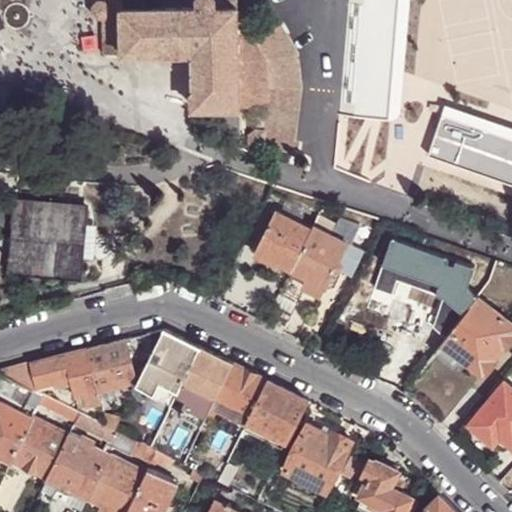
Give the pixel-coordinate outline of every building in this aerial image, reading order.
[(101,0),(102,0),(101,0),(97,0),(94,6),(94,11),(99,17),(103,17),(104,38),(122,37),(121,0),(101,0)] [(101,38),(102,55),(192,51),(199,51),(200,84),(194,85),(194,92),(194,107),(244,105),(270,102),(268,124),(258,124),(250,131),(251,142),(293,156),(303,83),(300,51),(285,26),(264,40),(249,39),(247,12),(247,0),(121,0),(122,37),(104,38),(101,38)] [(378,0),(374,52),(447,56),(449,17),(442,16),(442,0),(378,0)] [(371,98),(435,102),(437,75),(446,75),(447,56),(374,52),(371,98)] [(511,202),(511,161),(420,129),(408,165),(511,202)] [(12,271),(85,279),(91,206),(18,199),(12,271)] [(276,262),(291,268),(310,226),(273,210),(263,232),(253,253),(275,264),(276,262)] [(345,241),(348,243),(358,224),(338,217),(330,234),(345,241)] [(341,263),(353,269),(363,249),(348,243),(345,241),(330,234),(312,224),(310,226),(291,268),(305,276),(321,283),(324,284),(322,288),(327,290),(341,263)] [(248,251),(253,253),(263,232),(259,229),(248,251)] [(318,293),(321,283),(305,276),(301,285),(318,293)] [(452,328),(478,296),(458,288),(440,318),(452,328)] [(264,320),(282,329),(296,302),(278,293),(264,320)] [(511,331),(511,321),(478,296),(452,328),(443,341),(463,355),(482,370),(511,331)] [(418,335),(436,349),(443,341),(452,328),(440,318),(431,311),(418,335)] [(201,346),(165,328),(137,384),(155,393),(160,381),(175,389),(179,391),(182,385),(201,346)] [(119,340),(89,347),(99,389),(135,380),(125,338),(119,340)] [(443,341),(436,349),(456,365),(463,355),(443,341)] [(234,362),(201,346),(182,385),(214,401),(234,362)] [(99,389),(89,347),(59,354),(45,358),(33,361),(39,385),(73,377),(74,383),(77,395),(85,393),(88,406),(102,403),(101,399),(99,389)] [(39,385),(33,361),(0,369),(0,370),(23,382),(40,391),(40,388),(39,385)] [(268,379),(234,362),(214,401),(211,407),(245,425),(247,420),(268,379)] [(18,391),(23,382),(0,370),(0,392),(14,399),(18,391)] [(73,377),(39,385),(40,388),(55,384),(57,387),(74,383),(73,377)] [(511,382),(505,377),(469,421),(486,435),(492,427),(500,433),(511,442),(511,382)] [(308,399),(268,379),(247,420),(287,441),(308,399)] [(135,380),(99,389),(101,399),(134,391),(137,384),(135,380)] [(160,381),(155,393),(160,396),(173,393),(175,389),(160,381)] [(40,402),(45,393),(40,391),(23,382),(18,391),(40,402)] [(203,423),(211,407),(214,401),(182,385),(179,391),(190,397),(182,413),(203,423)] [(57,415),(64,403),(45,393),(40,402),(38,407),(57,415)] [(0,453),(11,459),(33,416),(0,400),(0,453)] [(74,423),(81,411),(64,403),(57,415),(74,423)] [(120,430),(115,428),(107,424),(81,411),(74,423),(107,440),(113,443),(114,442),(120,430)] [(115,428),(121,416),(105,411),(107,424),(115,428)] [(69,435),(33,416),(11,459),(48,477),(69,435)] [(247,420),(245,425),(243,428),(283,448),(287,441),(247,420)] [(330,433),(307,422),(285,469),(327,490),(353,439),(332,430),(330,433)] [(492,427),(486,435),(494,441),(500,433),(492,427)] [(151,446),(120,430),(114,442),(146,457),(151,460),(157,448),(151,446)] [(101,450),(69,435),(48,477),(47,479),(43,486),(69,499),(69,501),(82,507),(88,495),(108,454),(101,450)] [(113,443),(107,440),(101,450),(108,454),(113,443)] [(140,469),(108,454),(88,495),(101,503),(109,506),(105,511),(124,511),(145,472),(140,469)] [(366,466),(368,461),(353,454),(350,458),(366,466)] [(151,460),(146,457),(140,469),(145,472),(147,467),(151,460)] [(358,482),(366,466),(350,458),(343,474),(358,482)] [(376,460),(370,458),(368,461),(366,466),(358,482),(355,488),(361,491),(360,493),(362,495),(386,507),(383,511),(403,511),(411,497),(412,495),(398,489),(402,480),(394,477),(398,469),(377,458),(376,460)] [(236,466),(227,461),(217,479),(227,483),(236,466)] [(162,511),(178,482),(147,467),(145,472),(124,511),(162,511)] [(204,472),(195,468),(190,477),(199,482),(204,472)] [(239,497),(243,491),(233,486),(230,493),(239,497)] [(460,511),(440,492),(420,511),(460,511)] [(358,504),(372,511),(383,511),(386,507),(362,495),(358,504)] [(412,511),(418,500),(411,497),(403,511),(412,511)] [(238,511),(214,500),(207,511),(238,511)] [(105,511),(109,506),(101,503),(98,511),(99,511),(105,511)]
